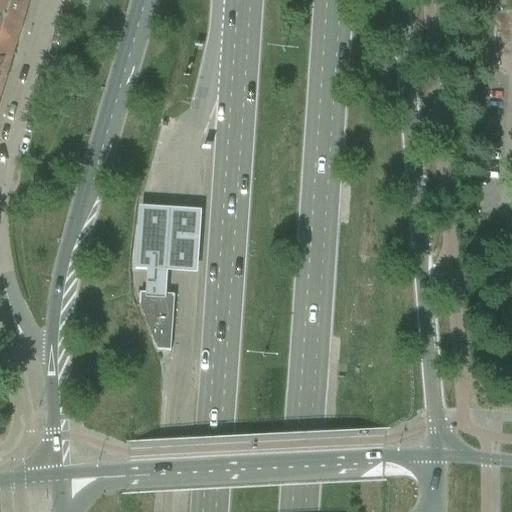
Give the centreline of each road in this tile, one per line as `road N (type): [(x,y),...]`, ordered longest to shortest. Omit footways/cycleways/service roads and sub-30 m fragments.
road 1 (primary): [(242,0),(207,511)]
road 2 (primary): [(297,511),(332,0)]
road 3 (primary): [(435,457),(396,0)]
road 4 (secondary): [(435,457),(56,476)]
road 5 (primary): [(139,0),(66,253),(49,357)]
road 6 (unclassified): [(51,0),(0,165)]
